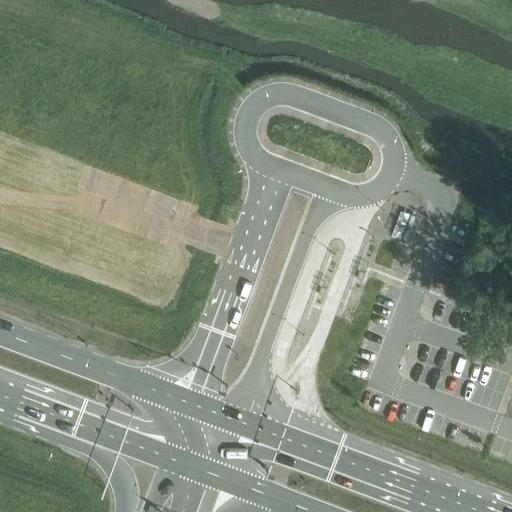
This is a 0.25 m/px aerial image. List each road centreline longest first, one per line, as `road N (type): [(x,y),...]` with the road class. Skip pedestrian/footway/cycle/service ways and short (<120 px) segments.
road 1 (unclassified): [(325,188),(356,198),(385,184),(395,161),(389,140),(373,126),(295,96),(262,99),(249,113),(246,143),(254,158),(277,169)]
road 2 (primary): [(486,511),(235,421)]
road 3 (unclassified): [(277,169),(190,404)]
road 4 (unclassified): [(235,421),(325,188)]
road 5 (primary): [(190,404),(0,333)]
